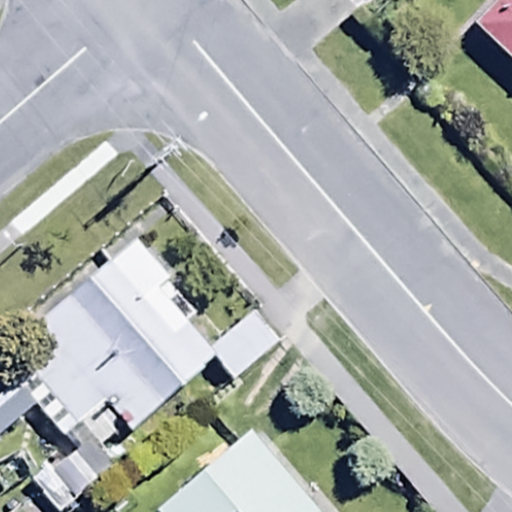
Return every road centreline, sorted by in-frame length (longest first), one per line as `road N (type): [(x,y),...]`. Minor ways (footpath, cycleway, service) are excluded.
road 1 (residential): [(511,404),(158,0)]
road 2 (residential): [(0,112),(131,0)]
